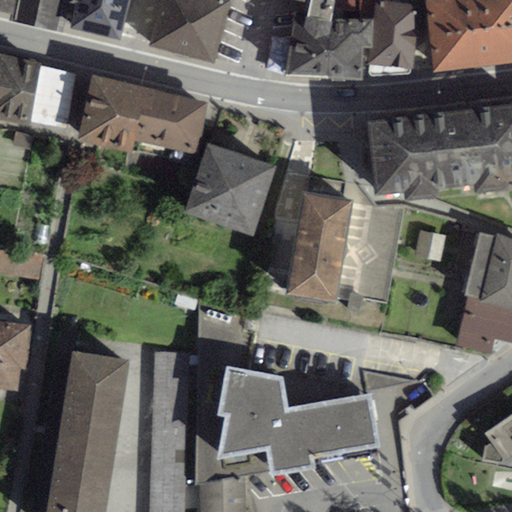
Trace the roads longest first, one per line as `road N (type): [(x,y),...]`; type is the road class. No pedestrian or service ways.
road 1 (primary): [(511,82),(309,99),(0,32)]
road 2 (residential): [(428,511),(423,456),(432,425),(511,362)]
road 3 (unknown): [(140,356),(132,511)]
